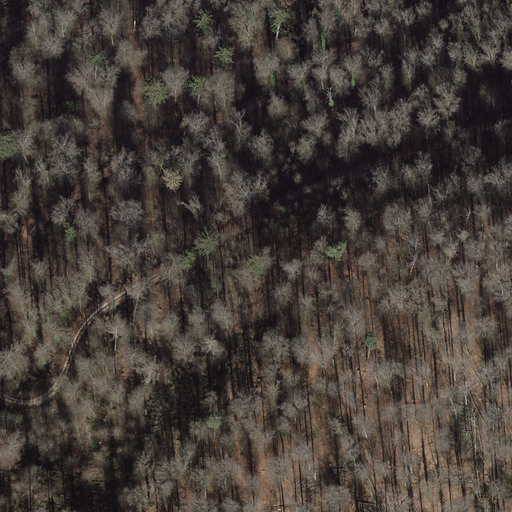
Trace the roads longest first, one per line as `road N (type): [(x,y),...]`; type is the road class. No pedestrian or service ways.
road 1 (track): [(0,390),(14,399),(50,397),(81,328),(102,305),(305,192),(511,124)]
road 2 (track): [(0,307),(16,292),(35,224),(167,133),(278,99),(330,56),(474,0)]
road 3 (track): [(383,511),(511,433)]
